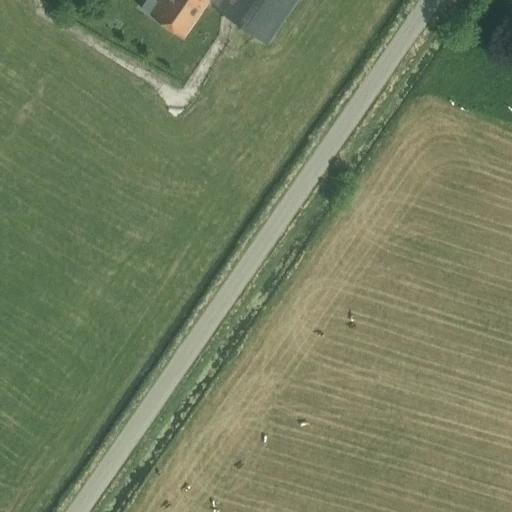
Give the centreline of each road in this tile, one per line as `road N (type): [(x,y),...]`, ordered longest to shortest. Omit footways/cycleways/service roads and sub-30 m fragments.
road 1 (unclassified): [(75,511),(430,0)]
road 2 (track): [(228,20),(222,43),(181,98),(45,14),(37,0)]
